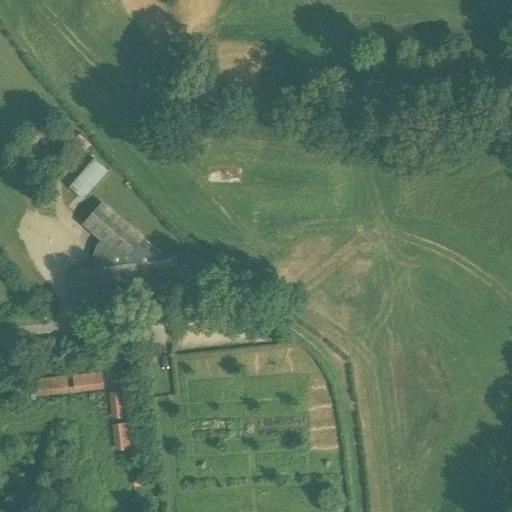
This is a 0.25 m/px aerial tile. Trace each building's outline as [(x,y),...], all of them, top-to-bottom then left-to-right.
[(83,199),(108,172),(94,159),(69,187),(83,199)] [(163,255),(142,238),(101,202),(83,224),(102,240),(97,246),(103,252),(101,260),(92,261),(94,269),(68,272),(72,300),(174,287),(171,259),(163,260),(163,255)] [(103,368),(74,373),(77,390),(106,385),(103,368)] [(50,380),(38,381),(40,393),(52,392),(50,380)] [(112,416),(127,414),(124,388),(109,390),(112,416)] [(131,420),(113,421),(115,447),(133,446),(131,420)]
